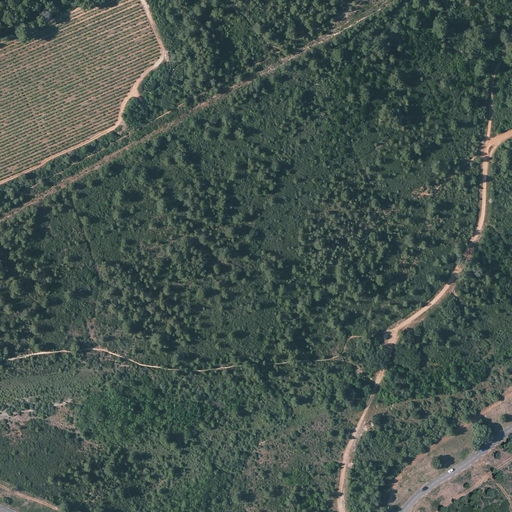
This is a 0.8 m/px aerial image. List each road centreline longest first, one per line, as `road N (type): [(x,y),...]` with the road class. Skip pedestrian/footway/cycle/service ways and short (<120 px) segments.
road 1 (track): [(342,511),(347,449),(394,337),(469,254),(486,195),(491,85),(511,37)]
road 2 (track): [(142,0),(162,54),(116,125),(0,184)]
road 3 (tertiary): [(511,428),(402,511)]
